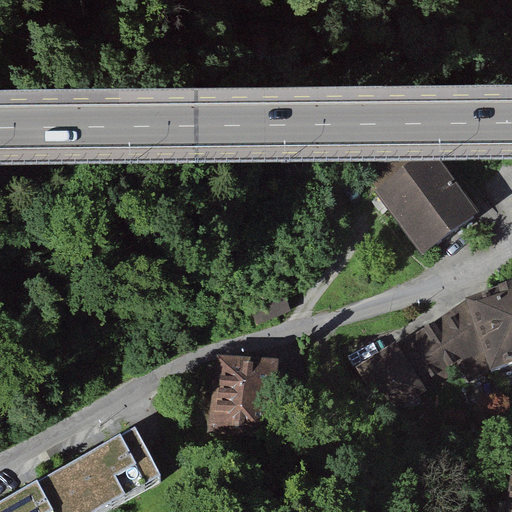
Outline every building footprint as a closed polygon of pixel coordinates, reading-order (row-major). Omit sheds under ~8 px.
[(370,178),(379,191),(375,199),(424,268),(485,225),(436,155),(430,160),(419,144),(370,178)] [(261,324),(292,309),(287,298),(256,313),(261,324)] [(511,305),(466,323),(485,376),(491,384),(511,375),(511,305)] [(485,376),(466,323),(364,375),(389,425),(485,376)] [(280,371),(219,362),(208,438),(270,446),(280,371)] [(137,441),(3,511),(122,511),(164,490),(137,441)]
